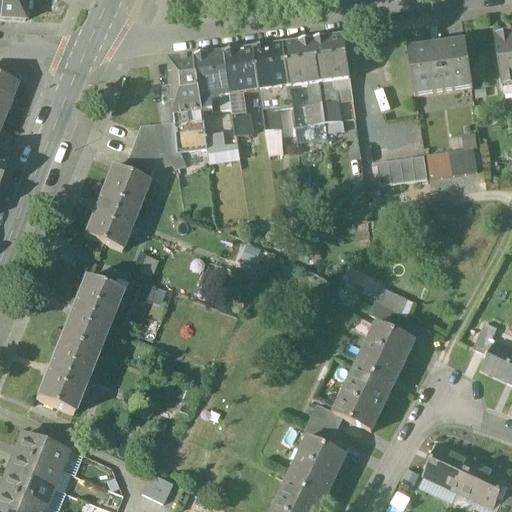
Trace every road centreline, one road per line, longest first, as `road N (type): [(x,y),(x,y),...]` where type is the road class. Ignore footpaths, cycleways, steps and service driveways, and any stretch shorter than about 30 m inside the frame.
road 1 (residential): [(416,0),(90,53)]
road 2 (tertiary): [(0,271),(90,53)]
road 3 (residential): [(511,433),(445,401),(418,421),(368,511)]
